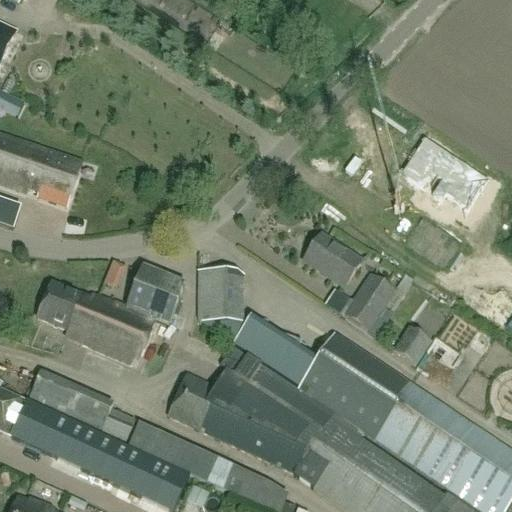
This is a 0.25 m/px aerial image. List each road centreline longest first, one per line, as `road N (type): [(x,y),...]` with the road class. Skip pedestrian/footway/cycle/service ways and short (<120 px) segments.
road 1 (unclassified): [(0,244),(130,251),(201,229),(234,208),(442,0)]
road 2 (unknown): [(154,394),(171,371),(188,313),(169,242)]
